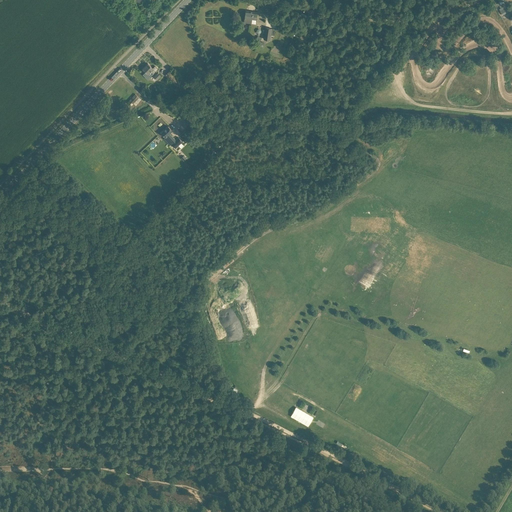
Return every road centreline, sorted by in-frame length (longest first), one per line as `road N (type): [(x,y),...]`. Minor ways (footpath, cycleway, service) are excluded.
road 1 (track): [(437,511),(118,355)]
road 2 (track): [(191,291),(249,241),(303,220),(362,182),(378,151),(362,143),(355,127)]
road 3 (secondary): [(0,198),(189,0)]
road 4 (track): [(260,0),(398,28),(388,76),(365,107)]
road 5 (track): [(511,114),(407,101),(365,107)]
road 6 (track): [(118,355),(0,300)]
